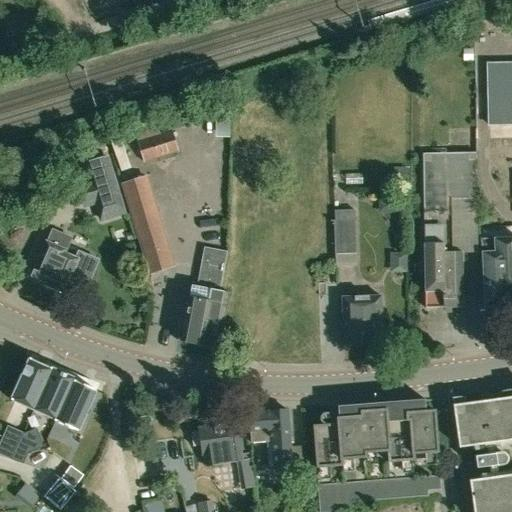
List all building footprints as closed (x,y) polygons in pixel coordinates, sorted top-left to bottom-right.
[(511,58),(486,60),(488,124),(511,123),(511,58)] [(143,132),(133,135),(142,163),(175,153),(169,132),(156,136),(153,127),(143,130),(143,132)] [(450,200),(476,199),(475,154),(423,155),(425,245),(423,245),(425,309),(462,308),(461,253),(451,254),(450,200)] [(78,186),(83,206),(95,202),(96,207),(119,200),(118,195),(107,159),(84,166),(89,183),(78,186)] [(173,268),(145,177),(122,184),(150,274),(173,268)] [(356,266),(354,210),(334,211),(336,267),(356,266)] [(47,288),(63,295),(70,278),(87,284),(96,262),(77,254),(75,260),(64,255),(70,239),(51,232),(46,244),(45,243),(30,278),(48,286),(47,288)] [(484,307),(511,305),(511,237),(480,239),(484,307)] [(191,286),(183,329),(179,329),(177,341),(181,341),(181,343),(218,350),(228,293),(220,292),(227,252),(204,248),(196,287),(191,286)] [(341,299),(343,346),(382,345),(380,297),(341,299)] [(22,375),(10,400),(33,410),(52,369),(29,359),(26,366),(26,365),(21,375),(22,375)] [(52,369),(33,410),(54,420),(54,421),(55,422),(74,381),(75,379),(52,369)] [(74,381),(55,422),(77,432),(96,390),(74,381)] [(511,389),(497,392),(497,394),(480,396),(481,403),(453,407),(459,448),(511,440),(511,389)] [(342,466),(342,460),(366,459),(366,455),(387,453),(388,463),(414,461),(414,455),(438,453),(435,412),(425,413),(424,402),(426,402),(426,401),(405,402),(405,401),(403,401),(404,416),(406,416),(406,420),(387,421),(387,410),(361,412),(361,417),(337,419),(337,425),(313,426),(316,468),(342,466)] [(250,433),(251,443),(266,442),(269,468),(292,466),(287,410),(269,412),(248,414),(250,433)] [(199,432),(191,433),(193,447),(201,446),(202,455),(204,455),(206,467),(239,462),(242,462),(241,455),(241,449),(242,449),(238,423),(198,429),(199,432)] [(22,436),(11,460),(20,463),(26,452),(22,436)] [(1,441),(0,444),(0,454),(11,459),(16,448),(1,441)] [(502,454),(500,454),(475,458),(476,469),(502,466),(503,465),(504,465),(505,464),(506,463),(507,462),(507,461),(507,460),(507,458),(507,457),(506,456),(505,455),(504,455),(503,454),(502,454)] [(70,466),(61,479),(74,488),(83,475),(70,466)] [(319,511),(338,511),(352,511),(352,502),(428,496),(427,491),(440,490),(439,476),(318,485),(319,511)] [(473,511),(511,511),(511,476),(469,482),(473,511)]
